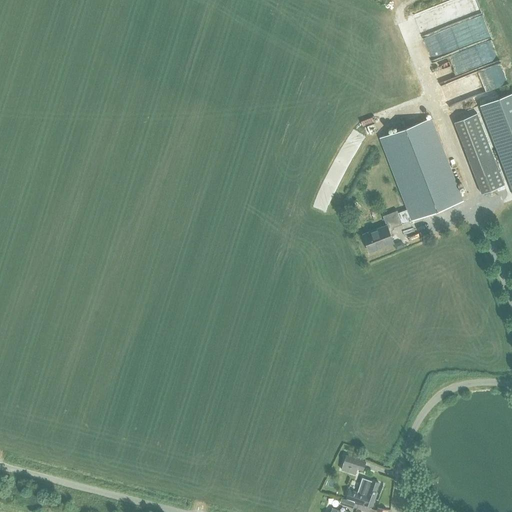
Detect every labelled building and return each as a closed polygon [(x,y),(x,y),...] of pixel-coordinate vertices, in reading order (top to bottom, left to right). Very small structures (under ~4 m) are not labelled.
[(437,83),(474,72),(480,92),(507,84),(494,39),(430,58),(437,83)] [(511,92),(480,105),(511,188),(511,92)] [(454,122),(481,194),(504,185),(477,113),(454,122)] [(364,124),(376,120),(375,115),(362,118),(364,124)] [(411,221),(463,201),(431,118),(379,137),(407,209),(411,221)] [(411,221),(407,209),(398,213),(397,210),(383,216),(386,225),(363,234),(369,251),(393,242),(388,229),(411,221)] [(363,470),(366,462),(346,455),(341,469),(349,472),(351,466),(357,468),(363,470)] [(376,492),(379,483),(372,480),(364,478),(362,483),(358,492),(350,489),(346,498),(359,502),(372,507),(377,492),(376,492)] [(355,509),(356,504),(356,503),(348,501),(347,506),(355,509)]
